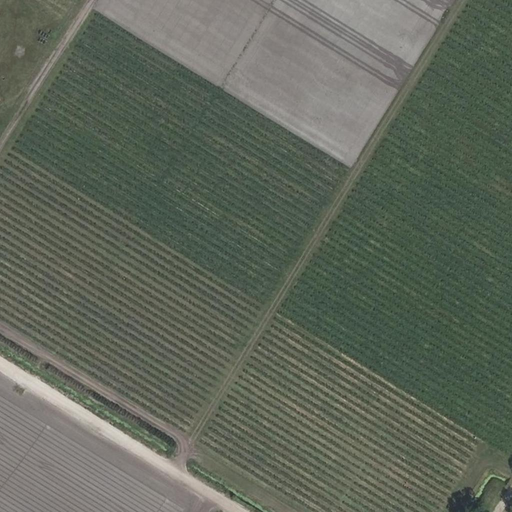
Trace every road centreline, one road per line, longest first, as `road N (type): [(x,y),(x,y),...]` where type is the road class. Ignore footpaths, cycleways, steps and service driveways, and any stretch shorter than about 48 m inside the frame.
road 1 (track): [(177,474),(463,0)]
road 2 (track): [(206,511),(211,496),(0,365)]
road 3 (track): [(0,326),(189,443)]
road 4 (track): [(94,0),(0,150)]
